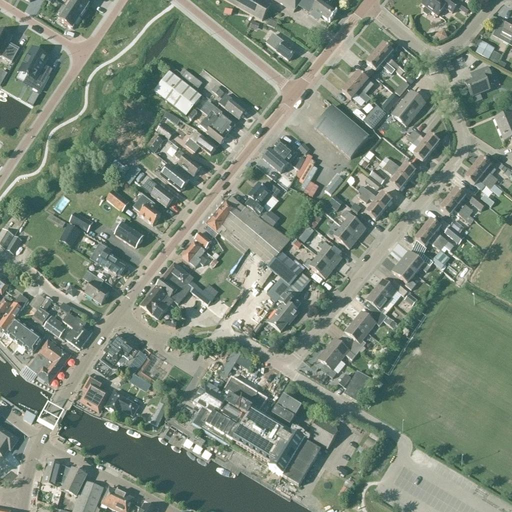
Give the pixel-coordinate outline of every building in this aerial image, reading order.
[(68,0),(64,8),(81,19),(89,7),(82,2),(83,0),(68,0)] [(256,0),(225,0),(262,21),(270,8),(256,0)] [(275,0),(294,13),(298,7),(300,8),(301,6),(309,9),(312,11),(330,24),(337,14),(327,7),(332,0),(275,0)] [(452,15),(459,5),(451,0),(444,0),(443,2),(439,0),(426,0),(422,6),(425,9),(423,11),(423,14),(427,17),(430,16),(431,14),(437,18),(444,9),(452,15)] [(471,9),(474,5),(468,0),(465,4),(471,9)] [(466,16),(469,11),(463,7),(460,11),(466,16)] [(67,11),(59,22),(72,31),(81,19),(64,8),(63,8),(67,11)] [(511,42),(511,39),(511,21),(509,20),(506,26),(501,23),(493,37),(503,43),(505,39),(511,42)] [(12,39),(0,32),(0,57),(12,64),(18,52),(8,46),(12,39)] [(447,40),(443,33),(436,36),(439,44),(447,40)] [(296,53),(284,44),(273,36),(266,45),(277,53),(276,54),(288,63),(296,53)] [(384,64),(393,54),(383,46),(375,56),(384,64)] [(492,53),(479,46),(476,52),(489,59),(492,53)] [(32,50),(20,72),(34,81),(30,89),(39,93),(48,78),(39,73),(47,58),(32,50)] [(501,57),(493,52),(489,61),(496,66),(501,57)] [(210,59),(226,72),(230,67),(214,53),(210,59)] [(395,73),(388,67),(384,64),(375,56),(366,65),(376,73),(380,68),(391,78),(395,73)] [(392,63),(388,67),(395,73),(401,78),(404,74),(392,63)] [(453,73),(449,64),(443,66),(447,76),(453,73)] [(493,82),(491,77),(487,69),(476,74),(478,80),(465,85),(471,99),(472,99),(474,104),(482,101),(480,95),(489,91),(487,85),(493,82)] [(202,85),(186,73),(181,79),(197,92),(202,85)] [(359,92),(365,97),(373,87),(358,74),(350,84),(359,92)] [(187,119),(196,108),(202,101),(169,75),(154,93),(187,119)] [(359,92),(350,84),(342,94),(351,102),(352,101),(361,109),(365,104),(367,106),(370,102),(365,97),(359,92)] [(224,95),(216,88),(212,93),(221,100),(224,95)] [(388,109),(397,98),(389,93),(381,104),(388,109)] [(406,129),(425,106),(411,95),(392,118),(406,129)] [(226,97),(219,106),(239,122),(246,113),(226,97)] [(206,117),(198,127),(200,129),(200,130),(207,135),(206,135),(220,147),(225,141),(224,140),(235,127),(207,104),(200,113),(206,117)] [(350,161),(369,139),(332,108),(314,130),(350,161)] [(511,114),(511,113),(494,120),(504,143),(511,140),(511,141),(511,144),(511,145),(511,146),(511,114)] [(174,118),(168,115),(165,119),(171,123),(174,118)] [(369,117),(364,123),(373,131),(378,125),(369,117)] [(174,135),(161,126),(157,132),(169,142),(174,135)] [(123,136),(114,130),(107,142),(115,148),(123,136)] [(410,137),(431,154),(439,144),(429,136),(424,143),(421,140),(422,139),(414,133),(410,137)] [(196,134),(193,138),(185,147),(190,151),(195,155),(200,149),(211,157),(216,150),(202,139),(196,134)] [(423,164),(431,154),(410,137),(406,142),(413,147),(413,146),(418,150),(413,156),(423,164)] [(163,144),(157,139),(149,150),(155,154),(163,144)] [(271,151),(289,164),(291,161),(296,155),(291,152),(279,141),(271,151)] [(310,152),(304,147),(298,154),(304,159),(310,152)] [(289,164),(271,151),(263,160),(281,175),(289,164)] [(369,161),(373,156),(369,152),(364,157),(369,161)] [(194,179),(201,170),(186,158),(185,158),(179,153),(175,158),(181,163),(178,167),(194,179)] [(383,164),(407,183),(415,173),(406,166),(401,172),(389,163),(386,160),(383,164)] [(473,170),(493,187),(497,183),(490,177),(490,178),(485,174),(491,168),(481,160),(473,170)] [(399,193),(407,183),(383,164),(380,167),(383,170),(383,171),(389,176),(394,180),(389,186),(399,193)] [(499,170),(504,174),(507,170),(502,166),(499,170)] [(169,167),(160,178),(180,194),(182,193),(183,192),(184,190),(184,189),(189,183),(169,167)] [(133,168),(123,181),(130,186),(140,173),(133,168)] [(497,197),(501,193),(493,187),(473,170),(465,180),(474,188),(480,181),(484,185),(483,186),(497,197)] [(386,181),(375,171),(370,177),(382,187),(386,181)] [(349,177),(346,182),(352,186),(355,180),(349,177)] [(381,187),(370,178),(366,183),(378,192),(381,187)] [(166,210),(173,201),(149,181),(142,191),(166,210)] [(258,187),(248,199),(252,202),(247,208),(260,219),(265,212),(263,210),(272,199),(274,200),(279,194),(267,184),(262,190),(258,187)] [(358,193),(362,196),(363,196),(369,201),(374,205),(384,213),(392,203),(382,195),(377,201),(362,189),(358,193)] [(448,201),(469,218),(472,214),(461,205),(465,199),(456,191),(448,201)] [(129,206),(114,193),(107,202),(123,214),(129,206)] [(483,194),(479,199),(489,207),(493,203),(483,194)] [(366,205),(369,201),(363,196),(362,196),(359,200),(366,205)] [(155,207),(143,197),(133,209),(141,215),(139,217),(153,228),(154,226),(155,226),(158,222),(157,222),(161,217),(152,211),(155,207)] [(259,222),(245,210),(231,198),(226,204),(207,226),(209,228),(217,235),(218,236),(244,257),(249,251),(269,268),(268,269),(281,280),(269,295),(274,305),(289,287),(290,288),(303,273),(280,254),(289,243),(262,224),(261,226),(257,223),(259,222)] [(329,206),(337,212),(342,205),(334,199),(329,206)] [(485,209),(473,199),(469,204),(480,214),(485,209)] [(459,216),(458,217),(470,226),(473,222),(469,218),(448,201),(440,211),(449,219),(454,213),(459,216)] [(384,213),(374,205),(366,215),(375,223),(384,213)] [(347,223),(342,229),(357,241),(365,231),(351,219),(352,218),(346,213),(341,219),(347,223)] [(74,216),(69,224),(87,233),(91,225),(74,216)] [(314,230),(317,225),(312,221),(309,226),(314,230)] [(423,232),(444,249),(447,245),(440,239),(439,239),(435,236),(441,230),(431,222),(423,232)] [(463,230),(454,223),(449,228),(459,236),(463,230)] [(80,233),(68,226),(59,242),(72,249),(80,233)] [(142,240),(143,239),(123,226),(115,238),(135,250),(139,244),(141,244),(143,242),(142,240)] [(197,243),(196,244),(206,252),(207,251),(205,250),(217,235),(209,228),(202,237),(200,235),(195,241),(197,243)] [(357,241),(342,229),(337,236),(331,231),(327,237),(333,242),(334,240),(349,252),(357,241)] [(463,240),(449,229),(444,235),(458,247),(463,240)] [(13,238),(3,231),(0,236),(0,248),(5,251),(13,238)] [(440,253),(444,249),(423,232),(415,242),(424,250),(429,244),(440,253)] [(13,257),(22,243),(15,239),(6,252),(13,257)] [(201,259),(205,254),(206,252),(196,244),(195,243),(182,259),(195,270),(199,265),(203,268),(207,264),(203,261),(201,259)] [(302,246),(297,243),(293,248),(298,252),(302,246)] [(323,253),(318,259),(333,271),(341,261),(327,249),(328,248),(322,243),(317,248),(323,253)] [(453,256),(444,249),(440,253),(441,254),(432,264),(441,271),(453,256)] [(107,250),(103,256),(97,266),(103,269),(103,270),(119,279),(125,269),(109,260),(113,254),(107,250)] [(400,264),(415,276),(420,270),(426,274),(431,269),(425,264),(423,266),(409,254),(400,264)] [(333,271),(318,259),(313,266),(307,261),(303,267),(309,272),(310,270),(325,281),(333,271)] [(410,282),(415,276),(400,264),(392,274),(406,286),(405,288),(411,292),(416,287),(410,282)] [(155,289),(140,309),(153,320),(156,323),(156,322),(158,323),(174,304),(175,305),(178,307),(190,293),(208,308),(215,299),(205,292),(203,294),(191,284),(193,282),(174,266),(162,280),(155,289)] [(101,307),(109,295),(100,289),(103,284),(88,274),(83,281),(88,285),(87,287),(90,288),(85,296),(101,307)] [(0,295),(2,297),(9,288),(0,281),(0,295)] [(374,292),(389,304),(397,293),(404,299),(407,294),(397,285),(392,290),(382,282),(374,292)] [(8,290),(5,294),(2,299),(10,305),(12,301),(10,299),(11,298),(14,294),(8,290)] [(372,315),(383,324),(387,319),(381,314),(389,304),(374,292),(366,302),(376,310),(372,315)] [(29,306),(36,310),(42,299),(35,295),(29,306)] [(300,306),(285,295),(274,308),(279,311),(269,324),(280,334),(291,320),(293,322),(298,315),(295,312),(300,306)] [(0,324),(0,330),(5,334),(15,321),(29,302),(20,297),(0,324)] [(46,312),(52,303),(47,299),(41,308),(46,312)] [(0,320),(11,306),(4,301),(0,306),(0,320)] [(37,324),(45,313),(40,309),(32,320),(37,324)] [(50,316),(45,313),(37,324),(42,327),(50,316)] [(353,324),(368,336),(376,326),(380,328),(383,324),(372,315),(368,320),(361,314),(353,324)] [(80,352),(92,336),(83,329),(86,326),(77,319),(76,321),(68,315),(63,323),(73,331),(66,341),(80,352)] [(60,340),(65,333),(62,330),(64,327),(52,319),(45,329),(60,340)] [(4,336),(12,342),(23,327),(23,328),(26,324),(21,320),(16,323),(15,321),(5,334),(4,336)] [(397,326),(390,321),(386,325),(393,331),(397,326)] [(12,342),(20,348),(30,333),(31,333),(34,329),(26,324),(23,328),(23,327),(12,342)] [(348,345),(359,354),(366,345),(362,343),(368,336),(353,324),(345,334),(352,340),(348,345)] [(30,333),(20,348),(29,356),(33,355),(46,338),(35,330),(32,334),(31,333),(30,333)] [(106,355),(100,362),(112,371),(123,372),(125,370),(134,377),(147,360),(134,350),(130,348),(131,347),(116,336),(103,353),(106,355)] [(353,361),(359,354),(348,345),(345,349),(334,341),(326,351),(341,363),(346,356),(353,361)] [(49,387),(70,359),(48,342),(39,355),(39,356),(28,370),(37,377),(37,378),(49,387)] [(332,373),(341,363),(326,351),(318,361),(328,370),(324,374),(332,381),(336,376),(332,373)] [(92,367),(104,378),(109,372),(97,361),(92,367)] [(357,404),(371,381),(357,373),(343,396),(357,404)] [(352,380),(347,376),(339,386),(344,390),(352,380)] [(83,391),(87,393),(105,404),(109,397),(100,392),(103,387),(90,380),(83,391)] [(269,408),(236,387),(233,386),(229,391),(225,388),(221,395),(205,386),(193,405),(201,409),(190,427),(228,450),(232,443),(271,467),(269,471),(282,479),(298,488),(320,453),(320,452),(322,449),(327,452),(335,441),(337,435),(335,428),(319,418),(317,422),(313,419),(305,432),(309,435),(306,439),(304,443),(291,435),(263,418),(269,408)] [(70,392),(72,398),(81,395),(80,390),(70,392)] [(99,415),(105,404),(87,393),(80,404),(99,415)] [(115,393),(110,400),(105,410),(118,418),(122,411),(131,416),(135,410),(126,404),(128,401),(115,393)] [(293,404),(287,400),(283,398),(281,403),(280,402),(278,405),(279,405),(276,410),(276,409),(272,416),(290,427),(294,420),(301,409),(299,407),(300,406),(294,402),(293,404)] [(27,416),(26,417),(25,419),(23,422),(31,426),(33,423),(31,422),(33,419),(27,416)] [(157,428),(160,421),(147,416),(144,422),(157,428)] [(18,441),(0,428),(0,456),(3,459),(8,451),(10,453),(18,441)] [(370,433),(362,443),(373,450),(380,440),(370,433)] [(189,448),(192,441),(184,438),(181,445),(189,448)] [(57,485),(64,487),(67,479),(66,479),(70,471),(69,471),(62,467),(48,463),(42,485),(56,489),(57,485)] [(67,479),(64,487),(62,491),(77,499),(86,479),(71,472),(67,479)] [(95,511),(97,508),(103,491),(84,484),(73,511),(95,511)] [(341,486),(337,496),(344,499),(348,489),(341,486)] [(128,511),(133,501),(124,497),(109,490),(101,506),(113,511),(128,511)]
